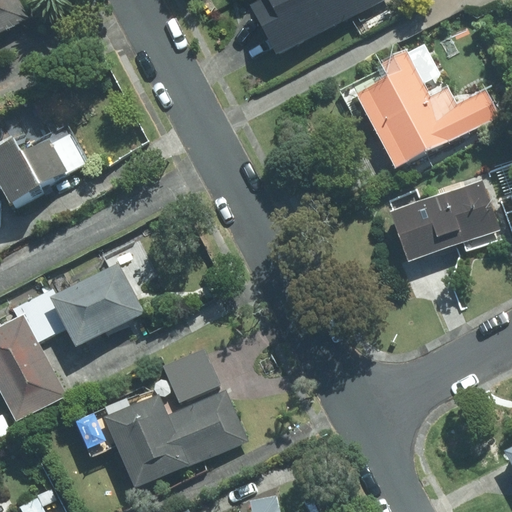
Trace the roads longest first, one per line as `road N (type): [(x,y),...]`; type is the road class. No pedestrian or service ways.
road 1 (residential): [(129,0),(357,417)]
road 2 (residential): [(511,333),(357,417)]
